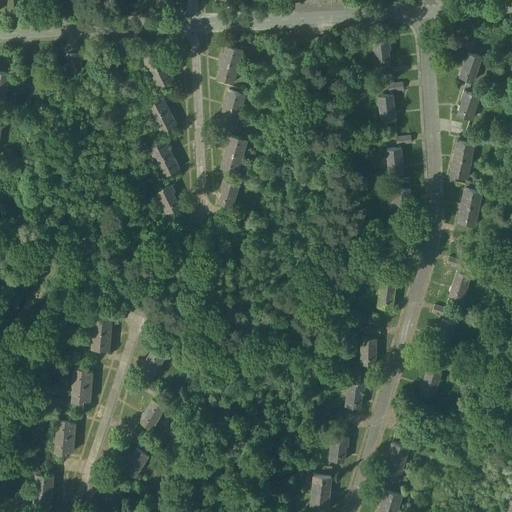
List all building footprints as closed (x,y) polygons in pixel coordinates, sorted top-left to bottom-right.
[(475,43),(460,38),(458,45),(472,50),(475,43)] [(390,40),(373,41),(375,66),(389,64),(388,49),(390,49),(390,40)] [(222,43),(212,76),(230,82),(240,48),(222,43)] [(169,79),(157,49),(142,55),(153,85),(169,79)] [(481,57),(468,52),(459,77),(472,82),(481,57)] [(0,98),(7,99),(8,71),(0,70),(0,98)] [(403,82),(388,84),(389,91),(403,89),(403,82)] [(234,126),(239,91),(224,89),(219,124),(234,126)] [(174,124),(162,91),(145,97),(157,130),(174,124)] [(479,96),(463,91),(460,99),(463,100),(458,115),(471,119),(479,96)] [(395,120),(393,94),(379,95),(381,121),(395,120)] [(463,123),(451,121),(450,127),(452,127),(461,129),(463,123)] [(461,129),(452,127),(450,133),(466,136),(468,130),(461,129)] [(236,170),(244,137),(226,133),(218,165),(236,170)] [(163,135),(147,142),(162,174),(178,167),(163,135)] [(411,135),(396,137),(397,144),(411,142),(411,135)] [(474,144),(457,140),(455,151),(457,151),(456,158),(470,161),(474,144)] [(401,147),(386,149),(389,174),(403,173),(401,147)] [(470,161),(456,158),(455,164),(452,164),(450,174),(467,178),(470,161)] [(214,201),(231,205),(237,181),(220,177),(214,201)] [(160,185),(165,210),(181,207),(176,182),(160,185)] [(482,191),(465,188),(462,198),(465,198),(463,205),(478,208),(482,191)] [(395,214),(409,213),(408,198),(411,198),(410,189),(393,190),(395,214)] [(478,208),(463,205),(462,211),(460,211),(458,221),(475,225),(478,208)] [(469,229),(456,226),(455,232),(468,235),(469,229)] [(463,261),(449,256),(447,263),(461,268),(463,261)] [(401,272),(386,270),(385,277),(400,279),(401,272)] [(470,274),(457,270),(449,295),(463,299),(470,274)] [(395,282),(381,280),(378,306),(392,308),(395,282)] [(158,299),(124,288),(121,298),(154,309),(158,299)] [(449,309),(434,305),(432,311),(447,316),(449,309)] [(112,315),(95,314),(93,331),(108,332),(109,326),(111,326),(112,315)] [(456,322),(442,318),(435,343),(448,347),(456,322)] [(108,332),(93,331),(92,349),(109,350),(110,339),(108,339),(108,332)] [(162,340),(148,332),(145,338),(155,344),(153,347),(156,348),(162,340)] [(376,337),(362,337),(361,363),(375,363),(376,337)] [(156,348),(153,347),(140,369),(152,377),(166,354),(156,348)] [(434,357),(420,353),(418,359),(432,364),(434,357)] [(441,370),(428,366),(420,391),(434,395),(441,370)] [(86,368),(75,367),(74,384),(91,386),(92,371),(86,370),(86,368)] [(365,383),(348,381),(345,405),(359,407),(361,392),(364,392),(365,383)] [(161,390),(148,382),(144,389),(155,395),(153,397),(156,399),(161,390)] [(91,386),(74,384),(72,401),(83,402),(83,400),(90,400),(91,386)] [(156,399),(153,397),(140,420),(152,428),(165,405),(156,399)] [(69,419),(58,418),(57,435),(75,436),(76,422),(69,421),(69,419)] [(145,439),(132,431),(128,437),(139,443),(137,446),(140,448),(145,439)] [(75,436),(57,435),(55,452),(66,453),(66,451),(73,451),(75,436)] [(349,437),(333,435),(329,459),(343,461),(345,445),(348,445),(349,437)] [(409,446),(393,441),(389,451),(392,452),(390,458),(404,462),(409,446)] [(137,446),(123,469),(136,476),(149,454),(140,448),(137,446)] [(404,462),(390,458),(388,465),(385,464),(382,474),(399,479),(404,462)] [(118,478),(105,470),(101,476),(111,482),(109,485),(112,487),(118,478)] [(54,474),(36,473),(35,490),(50,491),(50,485),(53,485),(54,474)] [(331,476),(314,474),(312,491),(327,493),(327,486),(330,486),(331,476)] [(398,483),(383,478),(381,484),(397,488),(398,483)] [(112,487),(109,485),(96,508),(103,511),(109,511),(122,492),(112,487)] [(402,494),(385,489),(382,499),(385,500),(383,506),(397,510),(402,494)] [(50,491),(35,490),(33,507),(51,509),(52,498),(49,498),(50,491)] [(327,493),(312,491),(310,508),(328,510),(329,499),(326,499),(327,493)]
